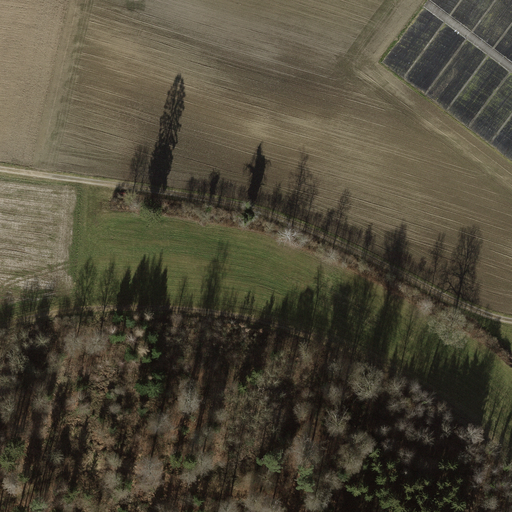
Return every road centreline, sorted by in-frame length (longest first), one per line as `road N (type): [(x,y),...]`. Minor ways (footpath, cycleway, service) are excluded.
road 1 (track): [(0,326),(87,308),(234,322),(293,337),(437,403),(473,430),(511,478)]
road 2 (track): [(0,170),(250,209),(511,322)]
